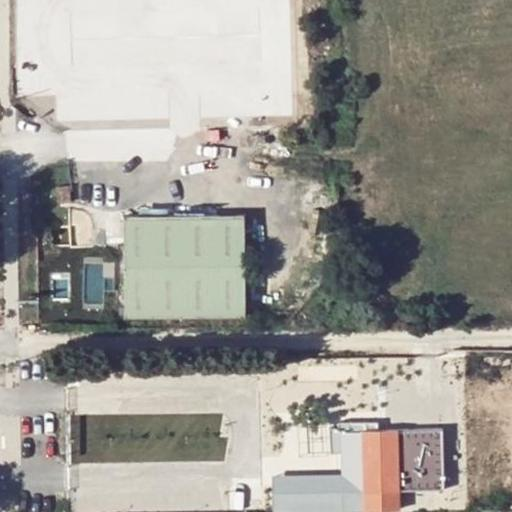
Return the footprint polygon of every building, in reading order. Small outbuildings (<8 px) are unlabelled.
[(244,216),(125,219),(127,322),(246,321),(244,216)] [(454,347),(425,347),(426,366),(454,365),(454,347)] [(373,353),(292,356),(292,380),(296,381),(297,399),(360,397),(360,401),(376,401),(373,353)] [(373,431),(329,433),(329,455),(338,455),(339,476),(296,476),(296,511),(339,511),(340,510),(437,507),(436,485),(451,484),(450,429),(435,430),(415,430),(402,431),(401,420),(373,421),(373,431)] [(415,430),(435,430),(435,420),(415,420),(415,430)] [(256,499),(256,511),(272,511),(272,499),(256,499)]
